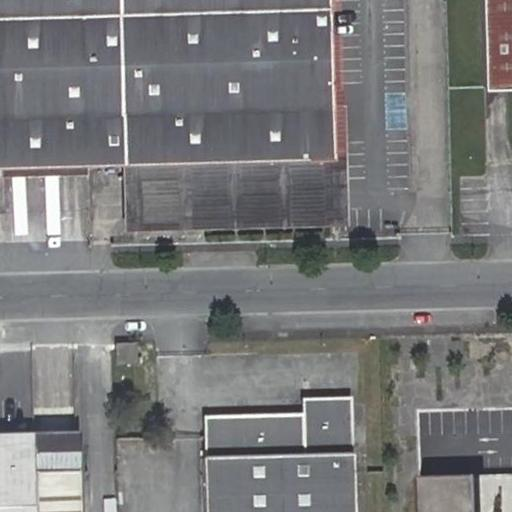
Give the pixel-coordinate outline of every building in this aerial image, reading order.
[(0,0),(0,163),(87,162),(121,161),(332,155),(331,103),(327,0),(0,0)] [(511,0),(481,0),(484,87),(511,86),(511,0)] [(332,155),(121,161),(123,229),(348,223),(345,103),(331,103),(332,155)] [(137,365),(136,344),(115,345),(115,366),(137,365)] [(353,511),(352,472),(352,455),(351,398),(301,400),(302,415),(202,418),(203,437),(204,459),(202,459),(203,511),(353,511)] [(35,472),(79,471),(78,446),(78,432),(76,432),(34,433),(35,472)] [(0,434),(0,511),(80,511),(79,471),(35,472),(34,433),(0,434)] [(478,511),(478,469),(417,471),(417,511),(478,511)]
